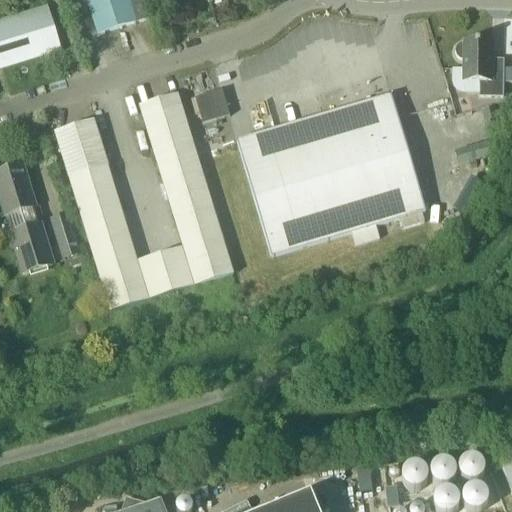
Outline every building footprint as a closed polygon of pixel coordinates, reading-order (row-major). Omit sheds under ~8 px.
[(86,0),(98,37),(149,21),(142,0),(86,0)] [(0,66),(57,49),(46,12),(0,26),(0,66)] [(465,42),(465,44),(460,45),(456,48),(455,53),(456,57),(459,61),(464,62),(464,83),(479,83),(479,98),(503,99),(504,69),(491,68),(492,43),(465,42)] [(222,92),(195,100),(202,125),(229,118),(222,92)] [(139,108),(145,128),(184,116),(177,96),(139,108)] [(237,143),(271,259),(425,213),(391,98),(237,143)] [(151,149),(190,137),(184,116),(145,128),(151,149)] [(99,143),(93,122),(54,134),(61,154),(99,143)] [(151,149),(158,169),(196,157),(190,137),(151,149)] [(105,163),(99,143),(61,154),(67,175),(105,163)] [(164,189),(202,177),(196,157),(158,169),(164,189)] [(112,183),(105,163),(67,175),(73,195),(112,183)] [(52,267),(40,227),(22,169),(0,175),(0,198),(24,276),(52,267)] [(164,189),(170,209),(209,197),(202,177),(164,189)] [(118,203),(112,183),(73,195),(79,215),(118,203)] [(176,229),(215,217),(209,197),(170,209),(176,229)] [(124,223),(118,203),(79,215),(86,235),(124,223)] [(50,220),(62,262),(81,257),(68,215),(50,220)] [(176,229),(183,249),(221,238),(215,217),(176,229)] [(130,243),(124,223),(86,235),(92,255),(130,243)] [(169,296),(233,276),(221,238),(183,249),(158,257),(169,296)] [(137,264),(130,243),(92,255),(98,276),(137,264)] [(158,257),(137,264),(98,276),(110,314),(169,296),(158,257)] [(464,479),(471,482),(476,482),(481,479),(485,475),(486,469),(483,463),(478,459),(472,457),(466,460),(462,465),(461,472),(464,479)] [(435,470),(436,477),(439,482),(445,485),(452,484),(456,481),(458,476),(458,471),(456,466),(451,462),(445,462),(439,465),(435,470)] [(408,485),(414,487),(420,486),(425,483),(427,477),(426,471),(423,466),(417,464),(411,464),(406,468),(403,474),(404,480),(408,485)] [(511,466),(501,471),(511,498),(511,466)] [(316,511),(309,495),(267,511),(316,511)] [(162,511),(158,501),(132,511),(162,511)]
